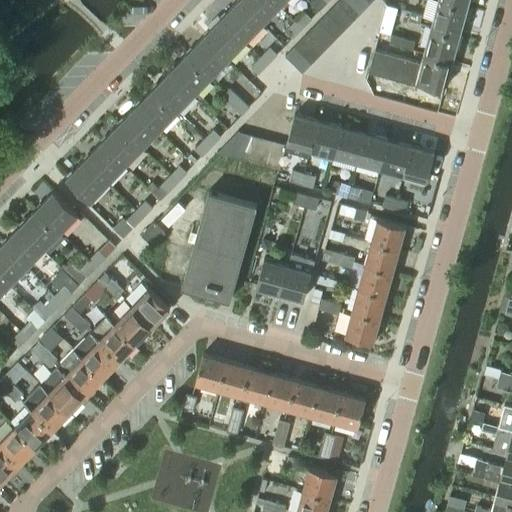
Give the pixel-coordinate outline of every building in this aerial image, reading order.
[(244,41),(261,23),(237,0),(220,18),(244,41)] [(237,0),(261,23),(278,6),(272,0),(237,0)] [(361,12),(347,0),(338,0),(335,4),(352,21),(361,12)] [(347,0),(361,12),(369,4),(365,0),(347,0)] [(458,35),(465,8),(437,0),(430,27),(458,35)] [(326,12),(344,29),(352,21),(335,4),(326,12)] [(384,13),(396,16),(398,8),(386,5),(384,13)] [(418,22),(421,13),(410,10),(408,19),(418,22)] [(301,28),(311,18),(304,11),(294,21),(301,28)] [(344,29),(326,12),(318,21),(335,38),(344,29)] [(227,58),(244,41),(220,18),(203,35),(227,58)] [(291,38),(301,28),(294,21),(284,31),(291,38)] [(310,30),(327,47),(335,38),(318,21),(310,30)] [(450,61),(458,35),(430,27),(423,54),(450,61)] [(327,47),(310,30),(301,38),(319,55),(327,47)] [(210,76),(227,58),(203,35),(186,53),(210,76)] [(401,47),(403,38),(391,35),(389,44),(401,47)] [(319,55),(301,38),(293,47),(310,64),(319,55)] [(412,49),(415,41),(403,38),(401,47),(412,49)] [(260,57),(267,64),(277,54),(269,47),(260,57)] [(310,64),(293,47),(284,56),(302,72),(310,64)] [(420,62),(374,50),(368,71),(409,83),(410,79),(443,88),(450,61),(423,54),(420,62)] [(193,94),(210,76),(186,53),(169,70),(193,94)] [(250,66),(258,73),(267,64),(260,57),(250,66)] [(176,111),(193,94),(169,70),(152,88),(176,111)] [(159,129),(176,111),(152,88),(135,106),(159,129)] [(243,115),(250,107),(230,88),(223,95),(243,115)] [(141,146),(159,129),(135,106),(118,123),(141,146)] [(286,144),(285,150),(309,156),(311,147),(319,120),(295,113),(287,141),(286,144)] [(319,120),(311,147),(334,153),(342,126),(319,120)] [(124,164),(141,146),(118,123),(100,141),(124,164)] [(342,126),(334,153),(357,160),(364,132),(342,126)] [(211,145),(220,136),(213,129),(204,138),(211,145)] [(239,131),(219,151),(222,152),(244,158),(250,134),(239,131)] [(364,132),(357,160),(380,166),(387,138),(364,132)] [(250,134),(244,158),(256,161),(262,138),(250,134)] [(201,156),(211,145),(204,138),(202,140),(199,144),(194,149),(201,156)] [(262,138),(256,161),(268,164),(274,141),(262,138)] [(387,138),(380,166),(403,172),(410,144),(387,138)] [(107,182),(124,164),(100,141),(83,158),(107,182)] [(274,141),(268,164),(280,168),(285,150),(286,144),(274,141)] [(410,144),(403,172),(427,179),(434,151),(410,144)] [(89,200),(107,182),(83,158),(66,177),(89,200)] [(178,181),(187,172),(179,164),(170,174),(178,181)] [(292,170),(289,181),(290,181),(301,184),(304,173),(292,170)] [(304,173),(301,184),(312,187),(315,176),(304,173)] [(160,200),(178,181),(170,174),(157,186),(152,181),(147,186),(160,200)] [(339,181),(335,193),(347,196),(350,185),(339,181)] [(350,185),(347,196),(358,200),(362,188),(350,185)] [(59,232),(77,213),(53,190),(35,209),(59,232)] [(231,299),(257,203),(209,190),(183,286),(231,299)] [(295,191),(292,203),(304,206),(307,195),(295,191)] [(393,208),(396,196),(385,193),(382,205),(393,208)] [(307,195),(304,206),(315,209),(318,198),(307,195)] [(405,211),(408,200),(396,196),(393,208),(405,211)] [(143,217),(153,207),(144,199),(135,209),(143,217)] [(364,220),(367,210),(356,207),(353,217),(364,220)] [(42,249),(59,232),(35,209),(18,226),(42,249)] [(134,227),(143,217),(135,209),(125,219),(134,227)] [(399,248),(406,224),(377,216),(370,240),(399,248)] [(153,245),(165,232),(154,222),(142,234),(153,245)] [(25,267),(42,249),(18,226),(1,244),(25,267)] [(95,267),(115,246),(108,239),(88,260),(95,267)] [(393,271),(399,248),(370,240),(364,263),(393,271)] [(0,276),(8,284),(25,267),(1,244),(0,244),(0,276)] [(337,263),(340,253),(333,251),(330,261),(337,263)] [(289,263),(281,290),(305,297),(312,270),(315,259),(292,253),(289,263)] [(351,268),(355,258),(340,253),(337,263),(351,268)] [(281,290),(289,263),(265,256),(257,284),(281,290)] [(85,276),(95,267),(88,260),(78,269),(85,276)] [(386,294),(393,271),(364,263),(358,286),(386,294)] [(106,288),(114,281),(105,272),(98,280),(106,288)] [(116,297),(123,289),(114,281),(106,288),(116,297)] [(93,284),(85,293),(92,299),(100,291),(93,284)] [(64,285),(54,295),(61,302),(71,291),(64,285)] [(380,317),(386,294),(358,286),(351,310),(380,317)] [(153,325),(170,307),(149,287),(132,305),(153,325)] [(324,310),(327,299),(321,297),(323,290),(313,288),(304,324),(313,327),(318,308),(324,310)] [(85,293),(81,297),(88,304),(92,300),(85,293)] [(40,299),(32,307),(34,308),(33,309),(44,319),(61,302),(54,295),(45,304),(40,299)] [(339,314),(342,303),(327,299),(324,310),(339,314)] [(136,342),(153,325),(132,305),(116,322),(136,342)] [(73,323),(81,315),(72,307),(64,315),(73,323)] [(29,320),(20,330),(27,337),(44,319),(33,309),(25,317),(29,320)] [(374,342),(380,317),(351,310),(345,334),(374,342)] [(120,359),(136,342),(116,322),(107,314),(91,331),(120,359)] [(81,331),(89,323),(81,315),(73,323),(81,331)] [(49,349),(61,336),(52,327),(39,340),(48,349),(49,349)] [(20,330),(10,340),(17,347),(27,337),(20,330)] [(103,377),(120,359),(91,331),(74,349),(103,377)] [(39,340),(31,349),(40,357),(48,349),(39,340)] [(49,366),(57,358),(48,350),(49,349),(48,349),(40,357),(49,366)] [(87,393),(103,377),(74,349),(59,366),(87,393)] [(219,387),(227,359),(203,352),(196,380),(219,387)] [(242,393),(250,365),(227,359),(219,387),(242,393)] [(265,399),(273,371),(250,365),(242,393),(265,399)] [(70,411),(87,393),(59,366),(42,383),(70,411)] [(288,405),(296,378),(273,371),(265,399),(288,405)] [(511,374),(499,371),(498,377),(510,380),(511,380),(511,374)] [(14,384),(5,376),(0,380),(0,386),(6,392),(14,384)] [(311,412),(318,384),(296,378),(288,405),(311,412)] [(53,428),(70,411),(42,383),(25,401),(32,408),(53,428)] [(23,392),(14,384),(6,392),(15,401),(23,392)] [(334,418),(341,390),(318,384),(311,412),(334,418)] [(358,424),(365,397),(341,390),(334,418),(358,424)] [(193,409),(197,396),(186,393),(182,406),(193,409)] [(240,421),(243,409),(232,406),(229,418),(240,421)] [(36,446),(53,428),(32,408),(15,425),(36,446)] [(473,409),(470,418),(483,422),(485,412),(473,409)] [(511,419),(501,417),(499,424),(511,427),(511,419)] [(237,433),(240,421),(229,418),(226,430),(237,433)] [(285,434),(288,421),(278,419),(275,431),(285,434)] [(483,422),(481,430),(483,430),(495,433),(492,447),(508,451),(511,452),(511,427),(499,424),(498,426),(485,423),(483,422)] [(0,444),(19,463),(36,446),(15,425),(0,441),(0,444)] [(282,446),(285,434),(275,431),(272,444),(282,446)] [(336,434),(325,431),(321,444),(341,449),(344,436),(336,433),(336,434)] [(0,477),(3,480),(19,463),(0,444),(0,477)] [(338,461),(341,449),(321,444),(318,455),(338,461)] [(476,458),(474,466),(511,475),(511,452),(508,451),(504,466),(476,458)] [(288,456),(285,466),(295,469),(298,458),(288,456)] [(331,498),(337,474),(308,466),(302,490),(331,498)] [(511,475),(474,466),(472,475),(484,478),(484,477),(499,482),(496,494),(511,499),(511,475)] [(326,511),(331,498),(302,490),(295,511),(326,511)] [(476,506),(474,511),(475,511),(511,511),(511,499),(496,494),(492,510),(476,506)] [(453,496),(450,507),(458,509),(462,510),(465,500),(453,496)] [(263,510),(268,511),(272,511),(276,502),(257,497),(256,503),(264,505),(263,510)] [(276,502),(272,511),(283,511),(285,505),(276,502)]
